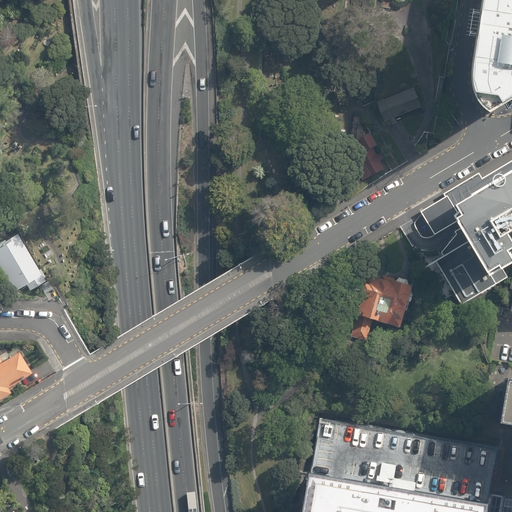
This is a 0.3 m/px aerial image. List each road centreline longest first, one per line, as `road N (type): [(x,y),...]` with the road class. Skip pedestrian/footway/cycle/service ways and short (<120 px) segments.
road 1 (motorway): [(164,0),(158,189),(188,511)]
road 2 (motorway): [(200,0),(205,355),(223,511)]
road 3 (tertiary): [(88,380),(511,131)]
road 4 (motorway): [(160,511),(133,237)]
road 5 (motorway): [(133,237),(85,0)]
road 6 (motorway): [(133,237),(127,0)]
